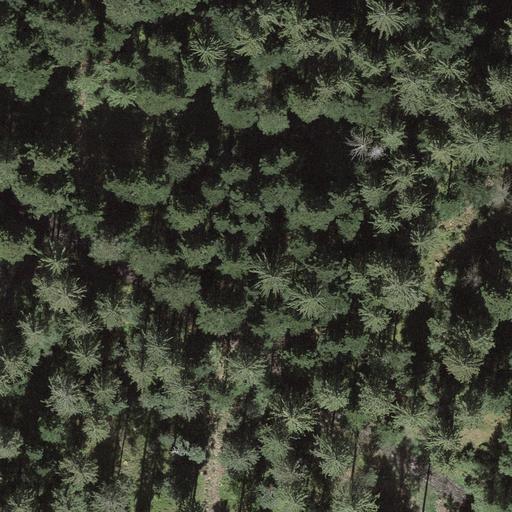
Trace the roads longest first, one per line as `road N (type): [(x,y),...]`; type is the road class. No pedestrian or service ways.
road 1 (track): [(0,192),(111,238),(511,507)]
road 2 (track): [(313,0),(301,133),(319,238),(370,412),(417,511)]
